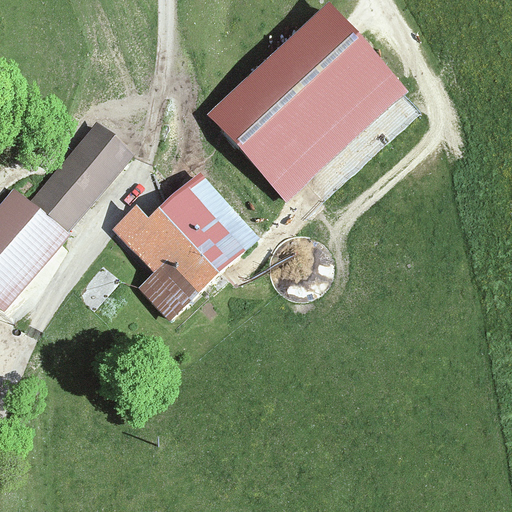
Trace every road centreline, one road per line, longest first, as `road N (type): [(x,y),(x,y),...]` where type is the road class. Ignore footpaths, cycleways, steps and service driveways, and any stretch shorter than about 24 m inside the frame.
road 1 (track): [(166,0),(146,160),(0,408)]
road 2 (track): [(326,251),(393,144),(398,95),(363,0)]
